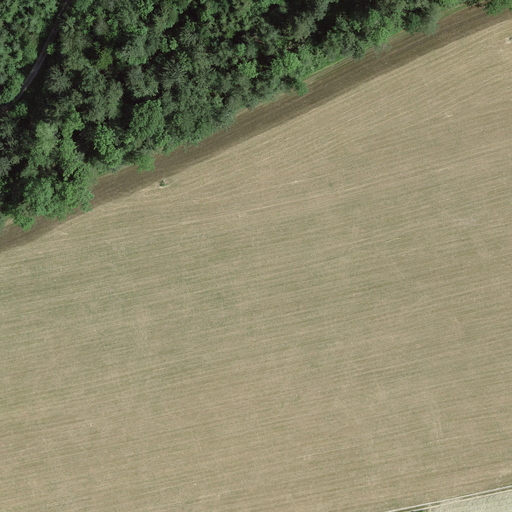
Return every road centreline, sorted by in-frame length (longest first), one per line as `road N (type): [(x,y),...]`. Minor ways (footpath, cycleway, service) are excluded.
road 1 (track): [(71,0),(24,88),(0,114)]
road 2 (track): [(389,511),(511,486)]
